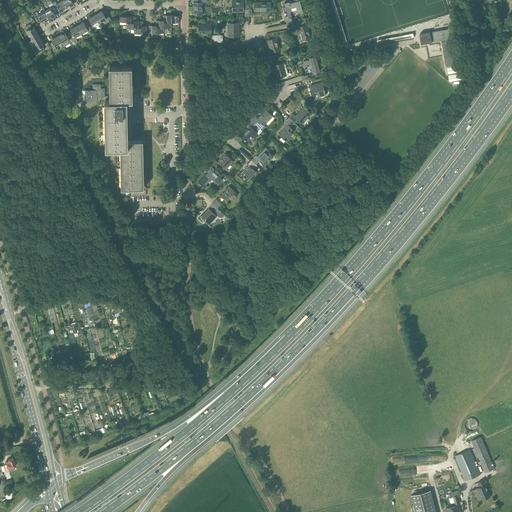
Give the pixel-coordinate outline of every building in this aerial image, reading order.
[(60,12),(67,8),(62,0),(57,4),(55,1),(52,3),(57,11),(59,10),(60,12)] [(72,2),(75,1),(74,0),(62,0),(67,8),(74,4),(72,2)] [(193,2),(193,15),(203,14),(202,2),(205,2),(205,0),(197,0),(198,2),(193,2)] [(232,12),(243,12),(242,0),(238,0),(239,1),(232,1),(232,12)] [(285,21),(286,24),(293,22),(291,18),(292,18),(290,12),(291,12),(290,9),(296,7),(298,13),(299,17),(304,16),(303,12),(299,0),(291,3),(290,1),(284,3),(288,16),(285,17),(286,21),(285,21)] [(254,11),(270,11),(270,2),(254,3),(254,11)] [(50,8),(44,11),(48,19),(55,15),(54,13),(57,11),(52,3),(48,5),(50,8)] [(42,23),(48,19),(44,11),(38,15),(37,12),(33,14),(38,22),(41,21),(42,23)] [(102,11),(95,15),(100,22),(103,20),(104,24),(111,20),(106,12),(103,13),(102,11)] [(100,22),(95,15),(89,18),(90,21),(87,22),(92,30),(96,28),(94,26),(100,22)] [(89,33),(92,30),(87,22),(85,24),(84,22),(77,26),(81,33),(87,30),(89,33)] [(228,23),(228,36),(226,37),(239,37),(239,23),(228,23)] [(30,38),(31,40),(39,35),(34,26),(32,27),(30,24),(23,28),(25,31),(26,31),(30,38)] [(198,24),(198,34),(211,34),(211,24),(198,24)] [(306,25),(299,27),(300,31),(298,31),(298,34),(301,33),(303,40),(310,38),(306,25)] [(69,33),(73,41),(74,41),(75,44),(78,42),(76,40),(77,39),(76,37),(81,33),(77,26),(70,29),(71,31),(69,33)] [(149,26),(142,26),(142,28),(134,28),(134,33),(144,33),(144,35),(146,38),(149,37),(149,33),(149,26)] [(446,67),(456,65),(452,41),(451,38),(449,28),(420,34),(421,44),(448,39),(449,41),(442,43),(443,51),(443,52),(443,53),(445,62),(444,63),(445,63),(446,67)] [(70,43),(73,41),(69,33),(66,34),(65,32),(58,36),(63,43),(68,40),(70,43)] [(44,45),(39,35),(31,40),(37,49),(36,50),(38,53),(44,49),(42,46),(44,45)] [(58,50),(57,47),(63,43),(58,36),(51,39),(53,42),(50,43),(55,52),(58,50)] [(267,41),(270,52),(280,50),(276,38),(267,41)] [(266,54),(268,60),(275,58),(273,52),(266,54)] [(319,72),(317,62),(318,62),(318,60),(316,60),(315,56),(315,55),(312,56),(312,57),(309,58),(310,60),(303,61),(304,63),(302,64),(303,67),(311,65),(314,73),(319,72)] [(278,77),(279,80),(287,78),(286,77),(289,77),(285,64),(283,65),(282,63),(274,65),(278,77)] [(97,100),(106,99),(106,100),(105,100),(106,148),(121,148),(122,189),(143,188),(142,140),(126,141),(126,100),(131,100),(130,65),(110,66),(110,96),(105,96),(105,88),(101,88),(101,84),(92,84),(92,90),(85,90),(85,101),(97,101),(97,100)] [(460,65),(456,66),(447,67),(448,74),(448,75),(449,82),(462,79),(461,73),(461,72),(460,65)] [(326,95),(322,82),(310,85),(313,95),(319,94),(320,97),(326,95)] [(302,123),(304,125),(309,120),(307,118),(311,113),(304,107),(295,116),(292,113),(289,117),(294,122),(295,123),(298,119),(302,123)] [(254,115),(250,119),(262,131),(265,127),(264,125),(272,116),(266,110),(258,118),(254,115)] [(283,125),(285,127),(278,134),(281,137),(279,139),(283,143),(286,140),(295,131),(294,130),(298,126),(294,122),(289,117),(285,122),(286,123),(283,125)] [(259,135),(262,131),(250,119),(245,124),(249,128),(241,136),(247,143),(257,133),(259,135)] [(256,155),(251,160),(256,165),(259,161),(264,166),(273,156),(268,151),(269,151),(265,148),(257,156),(256,155)] [(218,161),(226,168),(233,160),(225,153),(218,161)] [(257,166),(256,165),(251,160),(247,164),(249,165),(241,174),(247,180),(256,170),(254,169),(257,166)] [(208,172),(198,183),(205,190),(208,187),(205,184),(212,177),(216,181),(213,184),(216,186),(222,180),(213,171),(214,169),(209,164),(204,168),(208,172)] [(237,195),(235,192),(229,186),(225,190),(226,191),(222,195),(227,200),(232,195),(235,197),(237,195)] [(216,199),(212,203),(218,208),(221,204),(216,199)] [(217,216),(209,208),(201,216),(209,224),(217,216)] [(471,441),(482,465),(485,472),(494,468),(481,437),(471,441)] [(455,456),(465,479),(465,481),(480,474),(470,450),(455,456)] [(6,461),(7,464),(3,465),(5,471),(13,469),(12,467),(16,465),(15,461),(14,461),(13,457),(8,459),(8,460),(6,461)] [(476,488),(478,493),(480,492),(483,499),(490,496),(485,485),(487,484),(485,480),(478,482),(480,487),(476,488)] [(497,483),(491,485),(496,496),(502,494),(497,483)] [(415,511),(436,511),(431,490),(411,495),(412,499),(415,511)]
